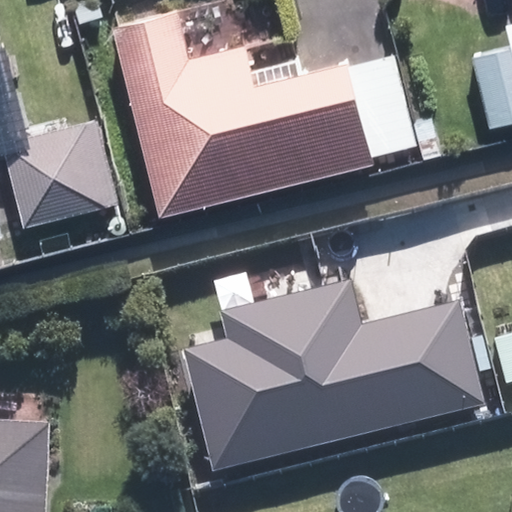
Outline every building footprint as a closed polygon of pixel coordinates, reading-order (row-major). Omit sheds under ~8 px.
[(10,14),(13,21),(17,25),(21,30),(26,33),(31,35),(37,37),(43,37),(48,37),(54,35),(59,33),(64,29),(68,25),(72,20),(74,15),(76,9),(76,4),(76,0),(8,0),(9,2),(9,8),(10,14)] [(126,21),(172,209),(381,158),(356,57),(263,79),(253,39),(197,52),(186,7),(126,21)] [(0,17),(0,233),(8,231),(0,198),(0,40),(5,39),(0,17)] [(15,138),(34,219),(121,199),(103,118),(15,138)] [(185,349),(214,468),(483,403),(458,300),(361,324),(350,278),(221,310),(228,339),(185,349)] [(0,511),(51,511),(55,424),(0,422),(0,511)]
